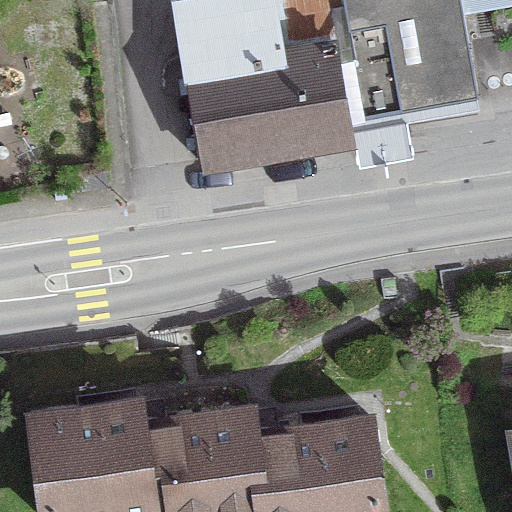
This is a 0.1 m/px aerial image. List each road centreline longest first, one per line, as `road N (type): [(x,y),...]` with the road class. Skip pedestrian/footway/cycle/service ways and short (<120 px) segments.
road 1 (primary): [(0,294),(511,207)]
road 2 (unknown): [(203,260),(156,0)]
